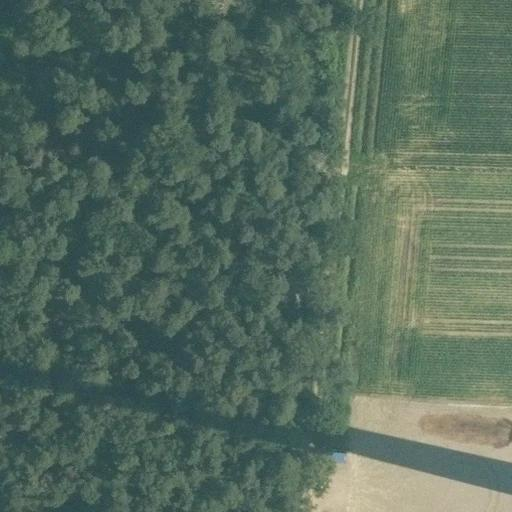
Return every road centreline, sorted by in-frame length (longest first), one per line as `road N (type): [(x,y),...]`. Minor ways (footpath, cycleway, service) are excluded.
road 1 (track): [(311,511),(359,0)]
road 2 (track): [(315,469),(511,484)]
